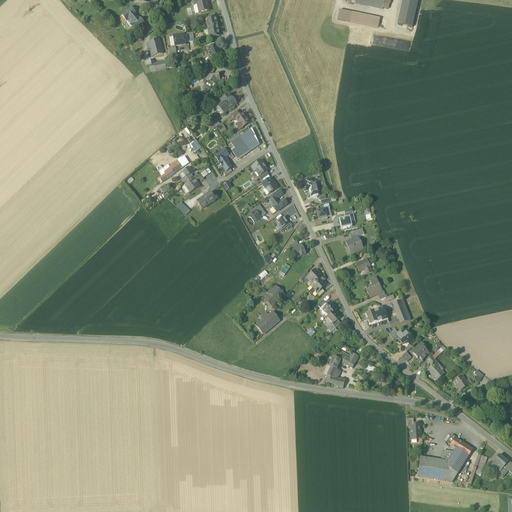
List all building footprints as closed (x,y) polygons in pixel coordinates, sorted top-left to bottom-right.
[(375,1),(369,0),(355,0),(354,4),(374,8),(375,1)] [(418,0),(402,0),(397,25),(412,28),(418,0)] [(384,3),(375,1),(374,8),(382,10),(383,8),(384,3)] [(197,5),(199,14),(209,12),(207,6),(207,3),(197,5)] [(153,16),(155,18),(159,15),(160,7),(154,6),(153,11),(151,13),(153,16)] [(130,26),(135,32),(144,24),(140,19),(139,20),(134,14),(135,14),(131,8),(122,16),(126,21),(129,19),(133,24),(130,26)] [(350,23),(352,14),(339,11),(337,20),(350,23)] [(350,23),(378,29),(380,20),(352,14),(350,23)] [(209,25),(210,29),(217,27),(216,23),(214,18),(209,20),(209,19),(206,20),(205,21),(206,24),(206,23),(207,26),(209,25)] [(142,31),(145,37),(147,36),(154,32),(150,26),(142,31)] [(218,32),(217,27),(210,29),(211,33),(209,33),(209,36),(209,38),(211,39),(213,39),(213,38),(219,37),(217,32),(218,32)] [(173,38),(175,47),(182,46),(182,45),(185,44),(184,35),(177,36),(178,37),(173,38)] [(148,44),(152,58),(163,54),(159,38),(153,40),(154,43),(148,44)] [(207,52),(210,60),(212,60),(217,58),(217,57),(220,56),(219,53),(220,52),(219,47),(211,50),(212,50),(207,52)] [(165,62),(153,65),(149,66),(151,73),(166,70),(165,62)] [(205,87),(210,90),(213,84),(215,85),(217,81),(219,81),(218,76),(213,77),(213,78),(211,77),(212,75),(208,73),(206,76),(205,76),(204,76),(203,77),(202,77),(202,78),(201,80),(203,81),(205,87)] [(224,102),(224,103),(230,110),(237,104),(233,98),(229,101),(228,99),(224,102)] [(216,107),(217,108),(219,106),(223,103),(222,102),(223,101),(221,99),(214,105),(216,107)] [(230,110),(224,103),(224,102),(223,103),(219,106),(225,113),(225,114),(230,110)] [(222,116),(225,114),(225,113),(219,106),(217,108),(216,108),(222,116)] [(233,120),(234,121),(236,120),(236,119),(240,116),(237,111),(231,117),(233,120)] [(235,126),(239,131),(249,123),(243,114),(240,116),(236,119),(236,120),(239,124),(235,126)] [(211,124),(215,129),(218,127),(220,125),(216,120),(211,124)] [(215,129),(211,124),(205,129),(209,134),(215,129)] [(226,131),(223,125),(218,128),(221,134),(226,131)] [(243,135),(239,138),(249,152),(259,145),(252,129),(243,135)] [(238,160),(249,152),(239,138),(238,136),(230,142),(234,148),(230,150),(238,160)] [(196,141),(190,145),(195,153),(198,151),(201,149),(196,141)] [(215,157),(219,163),(225,159),(228,157),(229,156),(226,153),(224,150),(219,154),(218,152),(214,155),(215,157)] [(232,168),(225,159),(219,163),(226,172),(230,170),(232,168)] [(258,177),(266,172),(268,171),(261,161),(251,168),(255,173),(256,172),(259,177),(258,177)] [(177,162),(171,166),(172,167),(170,168),(174,174),(176,172),(175,172),(181,168),(177,162)] [(159,178),(162,183),(170,178),(169,177),(174,174),(170,168),(165,172),(164,172),(166,174),(162,176),(159,178)] [(189,168),(182,172),(183,172),(186,177),(190,175),(193,173),(189,168)] [(258,177),(261,181),(262,181),(268,176),(266,172),(258,177)] [(184,186),(182,188),(187,195),(189,193),(190,193),(199,187),(196,182),(200,180),(197,176),(198,176),(196,174),(193,176),(193,177),(192,178),(190,175),(186,177),(182,181),(185,185),(184,186)] [(266,189),(270,194),(277,189),(270,179),(264,183),(261,185),(262,185),(265,190),(266,189)] [(228,182),(223,185),(226,191),(231,188),(228,182)] [(318,196),(316,184),(307,186),(304,187),(303,187),(305,192),(309,191),(310,198),(318,196)] [(159,189),(166,199),(169,197),(167,194),(169,192),(164,185),(159,189)] [(275,198),(276,200),(283,195),(280,191),(273,196),(274,198),(275,198)] [(210,194),(204,198),(209,206),(215,201),(213,198),(210,194)] [(141,202),(146,208),(151,204),(150,203),(151,202),(148,197),(141,202)] [(202,211),(209,206),(204,198),(196,203),(202,211)] [(274,207),(273,208),(276,212),(286,206),(285,205),(286,204),(284,201),(279,204),(276,200),(275,198),(274,198),(270,201),(274,207)] [(185,217),(190,212),(181,203),(177,208),(185,217)] [(250,212),(251,214),(256,211),(261,218),(266,215),(259,205),(250,212)] [(318,220),(322,219),(327,218),(325,210),(324,210),(316,212),(318,220)] [(251,214),(257,222),(261,218),(256,211),(251,214)] [(345,218),(339,220),(341,229),(352,227),(350,217),(345,218)] [(278,226),(281,230),(286,227),(288,225),(283,218),(276,223),(278,226)] [(348,247),(352,255),(362,250),(360,245),(361,244),(358,238),(353,240),(346,244),(347,247),(348,247)] [(288,247),(290,251),(292,250),(291,250),(298,247),(296,242),(288,247)] [(292,250),(296,259),(305,254),(302,246),(299,248),(298,247),(291,250),(292,250)] [(268,254),(262,257),(267,266),(272,261),(268,254)] [(365,271),(367,276),(372,274),(370,269),(371,268),(368,261),(365,262),(363,262),(364,263),(361,264),(360,263),(356,265),(359,273),(365,271)] [(279,274),(284,277),(290,268),(286,265),(279,274)] [(307,279),(313,285),(321,276),(315,270),(310,276),(307,279)] [(264,271),(259,276),(262,280),(268,275),(264,271)] [(305,281),(307,279),(310,276),(306,272),(302,278),(305,281)] [(313,285),(310,287),(315,292),(314,292),(315,293),(316,293),(321,289),(325,285),(321,281),(324,279),(321,276),(313,285)] [(366,291),(370,298),(377,295),(382,293),(382,292),(376,278),(371,280),(374,287),(367,290),(366,289),(365,289),(366,291)] [(269,294),(277,301),(283,293),(275,286),(268,294),(269,294)] [(316,294),(315,293),(314,292),(315,292),(310,287),(307,290),(309,292),(309,293),(311,295),(312,295),(313,296),(316,294)] [(317,295),(319,297),(324,292),(321,289),(316,293),(315,293),(316,294),(317,295)] [(290,291),(285,296),(288,299),(294,294),(290,291)] [(377,295),(380,301),(386,298),(383,292),(382,292),(382,293),(377,295)] [(263,300),(272,308),(277,301),(269,294),(263,300)] [(411,321),(407,311),(404,313),(400,302),(393,304),(399,320),(401,325),(411,321)] [(324,310),(326,312),(325,313),(325,314),(328,317),(334,311),(336,309),(331,303),(327,306),(324,310)] [(378,322),(387,319),(383,308),(374,310),(374,311),(378,322)] [(340,317),(334,311),(328,317),(326,319),(329,322),(330,321),(333,324),(340,317)] [(366,314),(370,325),(378,322),(374,311),(366,314)] [(264,319),(264,320),(271,328),(279,321),(273,312),(268,316),(264,319)] [(263,335),(271,328),(264,320),(256,327),(263,335)] [(389,324),(391,328),(401,325),(399,320),(389,324)] [(389,335),(393,341),(397,338),(397,339),(402,336),(401,335),(399,332),(397,333),(395,331),(389,335)] [(397,339),(402,345),(408,341),(410,344),(414,341),(407,331),(401,335),(402,336),(397,339)] [(419,358),(422,361),(429,355),(423,348),(424,347),(421,344),(415,349),(415,352),(412,354),(417,359),(419,358)] [(434,359),(434,360),(446,350),(443,347),(432,357),(434,359)] [(341,353),(338,360),(340,361),(341,362),(343,359),(348,361),(350,357),(341,353)] [(401,357),(407,362),(411,358),(406,353),(401,357)] [(346,366),(352,369),(359,357),(352,354),(350,357),(348,361),(346,366)] [(337,370),(340,362),(340,361),(338,360),(335,359),(333,358),(329,367),(331,368),(336,370),(337,370)] [(427,370),(437,381),(444,374),(441,372),(437,367),(439,365),(434,360),(434,359),(429,363),(431,365),(430,365),(431,366),(427,370)] [(377,369),(368,365),(364,372),(369,374),(370,372),(375,374),(377,369)] [(333,378),(336,370),(331,368),(327,376),(330,378),(330,377),(333,378)] [(473,375),(477,378),(480,380),(483,376),(476,371),(473,375)] [(454,382),(460,392),(469,386),(465,381),(462,376),(454,382)] [(330,377),(330,378),(329,385),(343,388),(345,381),(338,379),(333,378),(330,377)] [(501,417),(509,414),(508,410),(507,411),(506,408),(499,410),(501,417)] [(410,427),(411,440),(416,440),(416,439),(421,439),(420,429),(421,429),(421,425),(413,425),(413,427),(410,427)] [(455,449),(458,451),(462,444),(455,439),(454,439),(452,443),(450,446),(455,449)] [(468,457),(469,457),(473,450),(462,444),(458,451),(468,457)] [(455,449),(453,452),(447,462),(445,466),(457,474),(468,457),(458,451),(455,449)] [(441,461),(447,462),(453,452),(447,451),(445,451),(445,452),(443,452),(443,455),(442,455),(441,461)] [(499,473),(504,477),(508,471),(511,474),(511,465),(499,455),(491,466),(494,468),(496,470),(499,472),(499,473)] [(475,474),(481,475),(487,458),(481,456),(475,474)] [(452,483),(457,474),(445,466),(447,462),(441,461),(420,458),(417,477),(452,483)]
